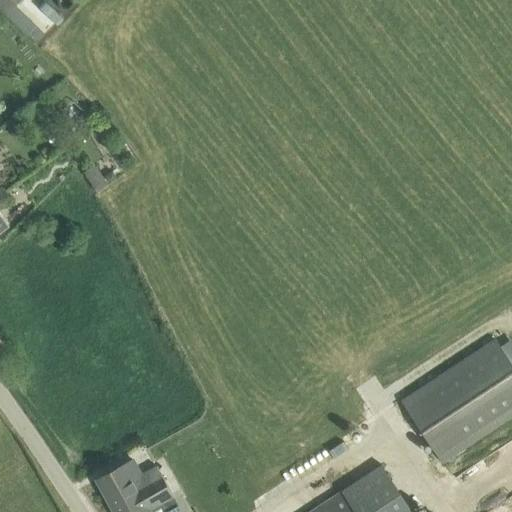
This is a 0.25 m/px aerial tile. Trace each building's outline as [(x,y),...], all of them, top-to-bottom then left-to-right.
[(0,0),(0,8),(6,15),(21,0),(0,0)] [(0,134),(0,152),(8,146),(0,134)] [(109,173),(108,179),(111,183),(118,178),(113,170),(109,173)] [(0,232),(7,227),(0,218),(0,209),(13,199),(4,188),(0,192),(0,232)] [(403,402),(442,462),(511,416),(511,363),(497,340),(403,402)] [(0,435),(10,428),(0,414),(0,435)] [(151,511),(150,510),(175,496),(158,465),(142,474),(133,459),(97,479),(115,511),(151,511)] [(356,511),(343,491),(310,511),(356,511)]
